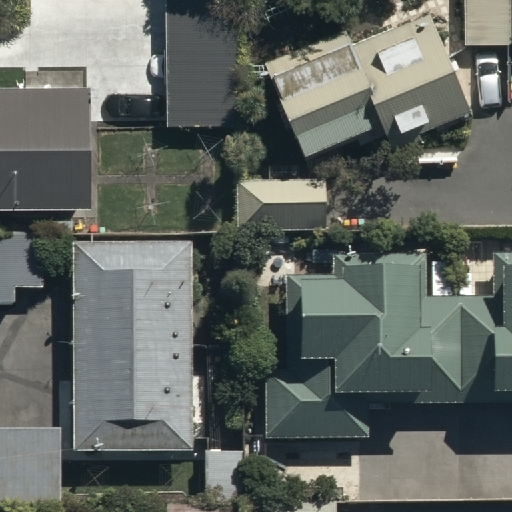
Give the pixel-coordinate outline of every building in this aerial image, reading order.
[(237,0),(165,0),(167,118),(239,117),(237,0)] [(511,0),(458,0),(458,37),(511,37),(511,0)] [(342,33),(265,65),(297,143),(374,110),(389,145),(469,112),(429,15),(349,49),(342,33)] [(90,78),(0,77),(0,199),(90,199),(90,78)] [(328,174),(236,176),(237,231),(329,230),(328,174)] [(43,225),(0,226),(0,303),(15,303),(15,287),(45,286),(43,225)] [(192,237),(71,237),(71,446),(192,446),(192,237)] [(474,383),(511,382),(511,251),(494,252),(494,291),(427,291),(427,272),(413,272),(414,252),(331,251),(331,271),(287,271),(286,365),(262,364),(262,431),(364,432),(365,383),(415,384),(415,398),(474,399),(474,383)] [(63,423),(0,423),(0,502),(63,502),(63,423)] [(240,511),(241,497),(241,446),(202,446),(202,500),(167,500),(166,511),(240,511)] [(241,497),(240,511),(335,511),(335,497),(241,497)]
